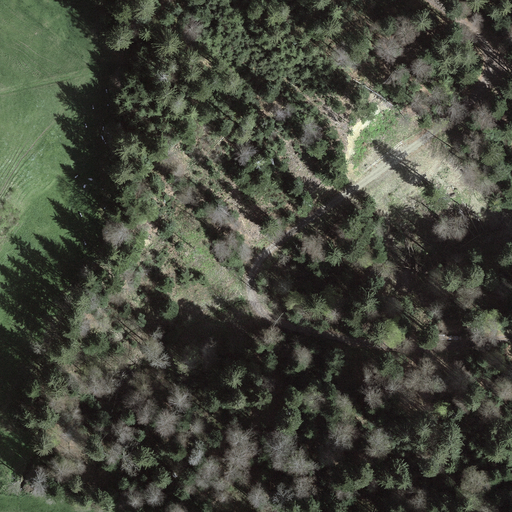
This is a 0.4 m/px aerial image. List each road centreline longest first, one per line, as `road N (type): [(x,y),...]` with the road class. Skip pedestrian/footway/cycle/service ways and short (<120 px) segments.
road 1 (track): [(433,0),(476,28),(491,53),(488,80),(465,111),(258,261),(250,292),(255,310),(282,327),(367,344),(434,348),(511,337)]
road 2 (track): [(0,90),(163,64),(197,63),(225,79),(232,130),(182,264),(178,331),(202,350),(246,356),(270,349),(282,327)]
